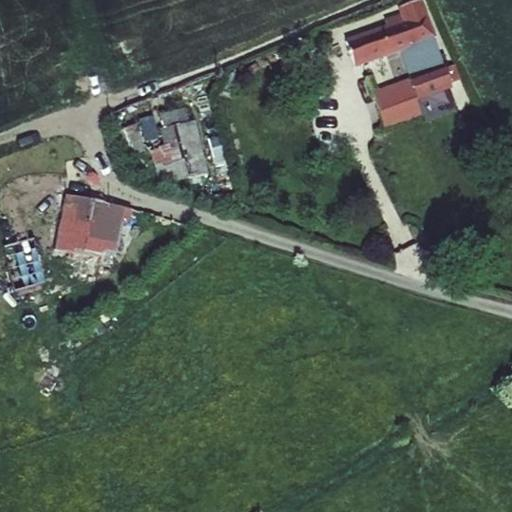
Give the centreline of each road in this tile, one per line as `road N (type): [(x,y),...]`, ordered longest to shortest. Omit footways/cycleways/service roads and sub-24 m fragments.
road 1 (residential): [(92,148),(108,180),(140,200),(511,312)]
road 2 (track): [(0,140),(82,107),(92,148)]
